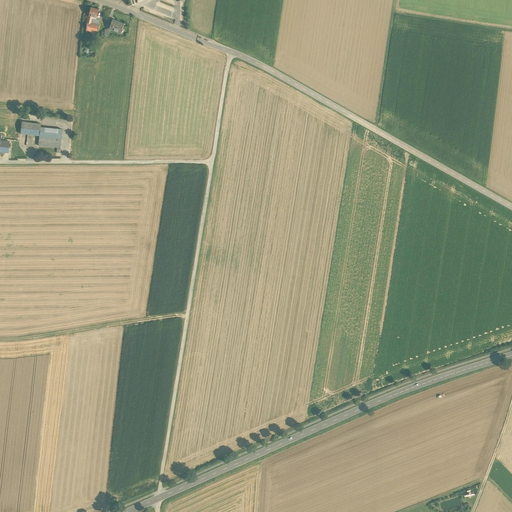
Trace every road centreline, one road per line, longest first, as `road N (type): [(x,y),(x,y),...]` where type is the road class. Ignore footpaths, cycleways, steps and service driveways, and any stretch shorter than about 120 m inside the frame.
road 1 (unclassified): [(511,206),(273,72),(111,4)]
road 2 (secondary): [(127,511),(385,398),(511,355)]
road 3 (track): [(211,162),(158,498)]
road 4 (track): [(511,31),(394,13),(376,130)]
road 5 (track): [(187,315),(0,340)]
